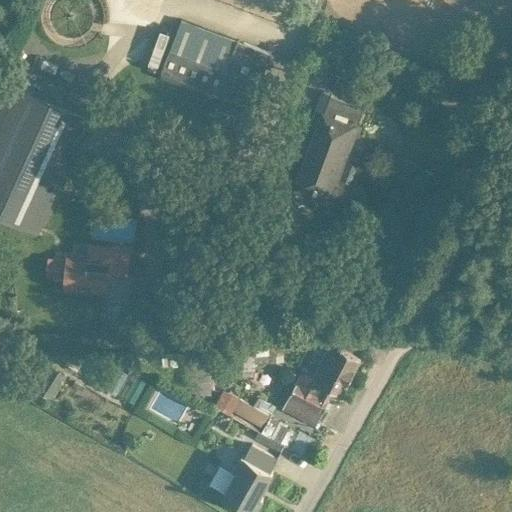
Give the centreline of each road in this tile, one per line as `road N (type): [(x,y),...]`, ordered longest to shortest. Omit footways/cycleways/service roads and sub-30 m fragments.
road 1 (track): [(0,344),(334,331),(405,341)]
road 2 (unclassified): [(303,511),(405,341),(511,344)]
